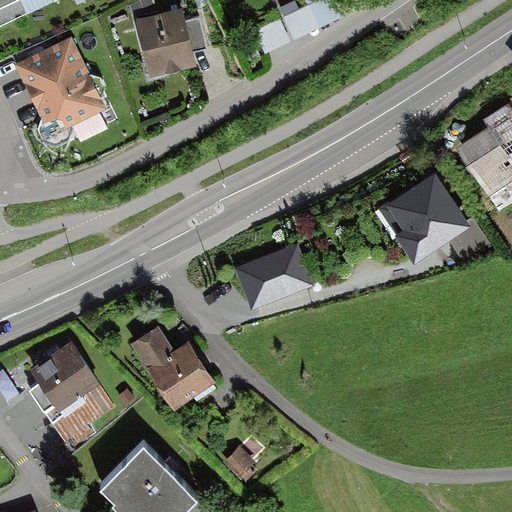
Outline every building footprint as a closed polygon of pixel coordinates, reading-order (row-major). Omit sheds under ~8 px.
[(0,0),(0,20),(25,9),(20,0),(0,0)] [(314,0),(285,15),(296,37),(342,14),(335,0),(314,0)] [(340,0),(346,12),(363,0),(340,0)] [(151,72),(198,61),(195,49),(209,46),(201,13),(188,16),(185,3),(137,14),(151,72)] [(255,27),(266,50),(291,39),(280,16),(255,27)] [(72,32),(15,61),(42,115),(38,126),(43,139),(58,143),(71,136),(74,122),(107,104),(102,95),(107,83),(102,73),(91,70),(72,32)] [(489,121),(457,141),(490,193),(511,178),(511,101),(510,99),(485,115),(489,121)] [(469,215),(436,166),(387,198),(388,199),(404,223),(395,229),(414,257),(448,235),(472,219),(469,215)] [(404,223),(388,199),(379,205),(395,229),(404,223)] [(473,213),(469,215),(472,219),(448,235),(463,258),(491,239),(473,213)] [(298,240),(236,265),(253,306),(315,281),(298,240)] [(175,404),(217,377),(190,334),(175,344),(159,319),(131,338),(175,404)] [(119,405),(73,336),(31,363),(40,377),(30,384),(67,439),(119,405)] [(197,430),(204,437),(219,421),(212,414),(197,430)] [(177,511),(200,489),(145,434),(100,479),(115,493),(112,496),(128,511),(177,511)] [(256,459),(240,442),(224,458),(240,475),(256,459)]
